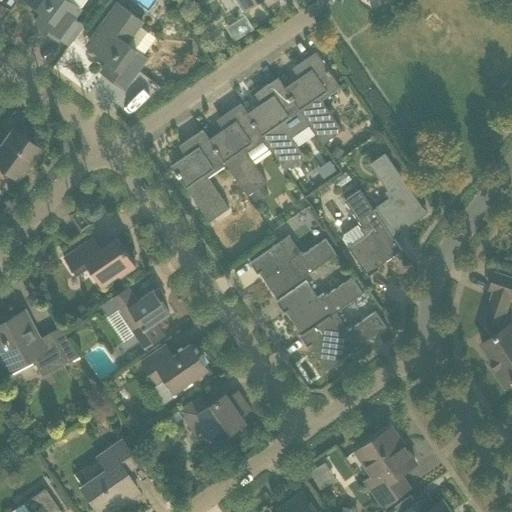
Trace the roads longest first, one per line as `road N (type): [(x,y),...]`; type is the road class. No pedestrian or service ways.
road 1 (residential): [(306,430),(114,148)]
road 2 (residential): [(114,148),(328,0)]
road 3 (residential): [(430,347),(427,303),(440,260),(511,168)]
road 4 (residential): [(511,484),(437,372),(430,347)]
road 5 (residential): [(0,255),(77,173),(114,148)]
road 6 (residential): [(306,430),(430,347)]
road 7 (residential): [(188,511),(306,430)]
road 8 (residential): [(114,148),(0,64)]
